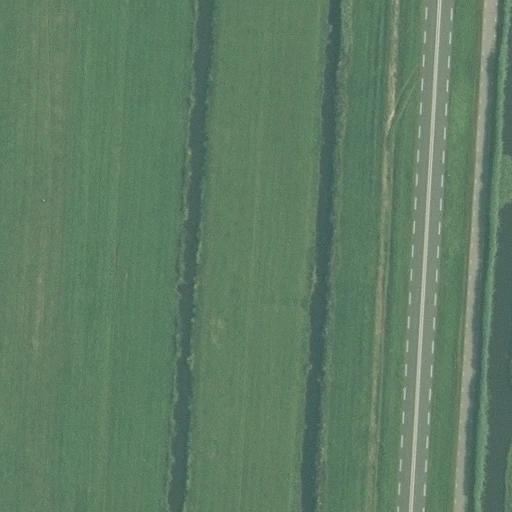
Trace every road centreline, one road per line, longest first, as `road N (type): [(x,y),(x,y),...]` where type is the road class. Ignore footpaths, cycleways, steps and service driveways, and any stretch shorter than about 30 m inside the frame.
road 1 (primary): [(409,511),(439,0)]
road 2 (unclassified): [(461,511),(490,0)]
